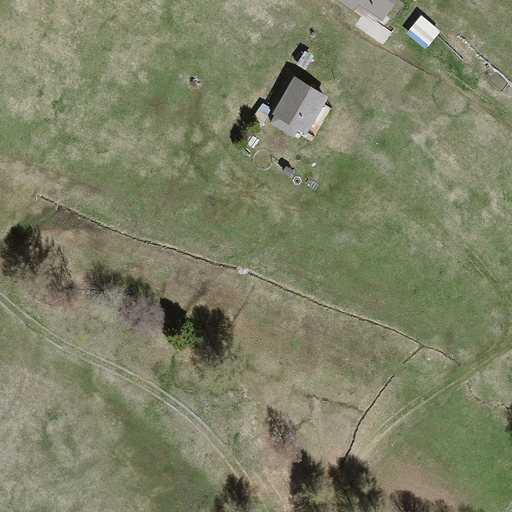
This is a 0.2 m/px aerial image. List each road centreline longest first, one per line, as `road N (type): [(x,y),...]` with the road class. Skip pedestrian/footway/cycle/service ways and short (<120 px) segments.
road 1 (track): [(337,511),(354,466),(387,422),(499,349),(506,322),(504,293),(443,227),(331,154)]
road 2 (track): [(261,511),(221,441),(124,369),(39,338),(0,305)]
road 3 (track): [(511,124),(397,45)]
